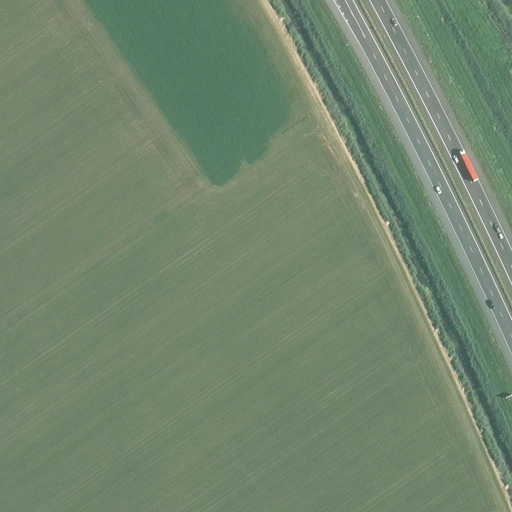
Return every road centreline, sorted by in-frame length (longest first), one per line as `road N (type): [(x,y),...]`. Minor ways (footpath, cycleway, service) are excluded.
road 1 (motorway): [(344,0),(511,338)]
road 2 (motorway): [(511,268),(374,0)]
